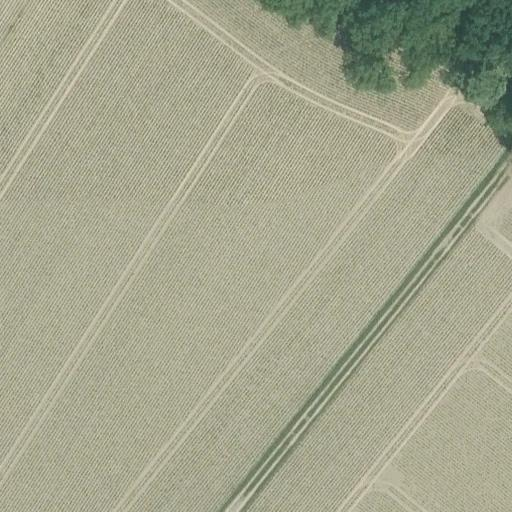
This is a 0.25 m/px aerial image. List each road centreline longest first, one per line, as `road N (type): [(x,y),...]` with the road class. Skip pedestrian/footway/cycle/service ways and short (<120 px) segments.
road 1 (track): [(511,166),(239,511)]
road 2 (unknown): [(366,0),(511,54)]
